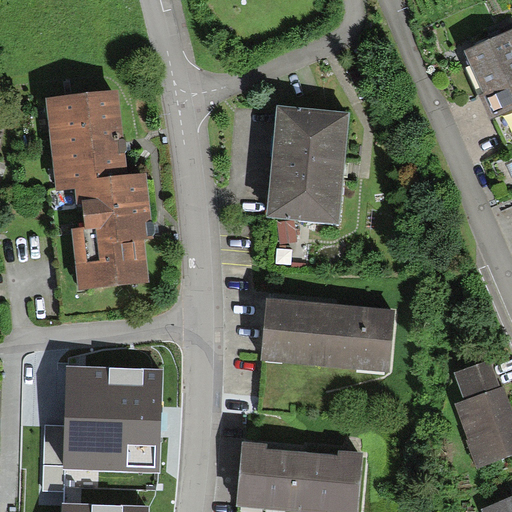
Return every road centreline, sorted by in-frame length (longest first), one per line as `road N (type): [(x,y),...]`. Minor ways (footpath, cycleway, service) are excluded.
road 1 (residential): [(178,97),(206,325),(193,511)]
road 2 (residential): [(511,296),(389,0)]
road 3 (residential): [(348,0),(351,18),(334,44),(223,89),(178,97)]
